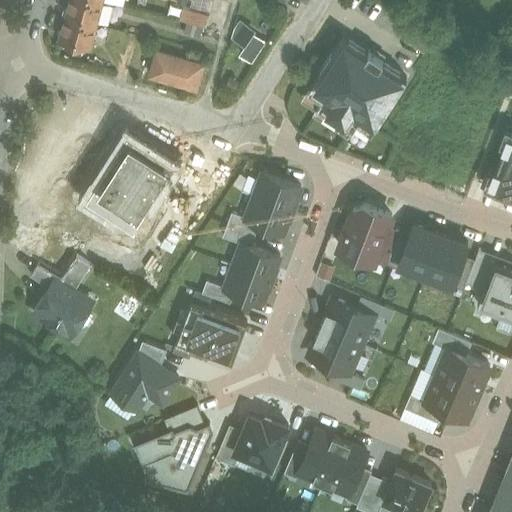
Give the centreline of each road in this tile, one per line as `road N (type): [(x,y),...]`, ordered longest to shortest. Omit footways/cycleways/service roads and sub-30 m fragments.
road 1 (residential): [(345,168),(275,339),(272,379)]
road 2 (residential): [(16,65),(229,130)]
road 3 (residential): [(272,379),(322,406),(475,461)]
road 4 (residential): [(345,168),(511,229)]
road 5 (residential): [(229,130),(318,0)]
road 6 (residential): [(229,130),(345,168)]
